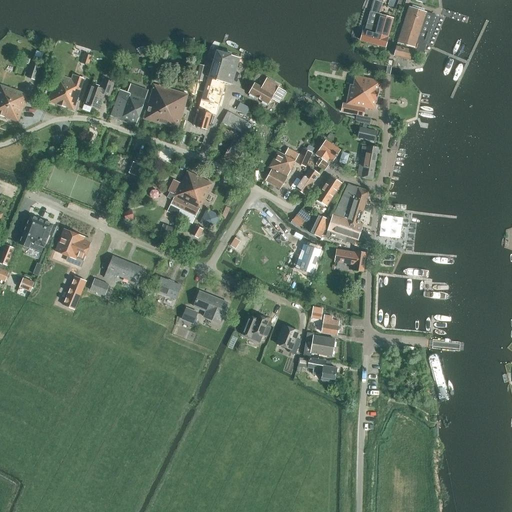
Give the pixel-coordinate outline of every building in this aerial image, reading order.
[(394,56),(410,60),(413,48),(421,51),(425,40),(433,15),(427,13),(411,8),(403,33),(404,33),(403,39),(407,40),(406,45),(397,43),(394,56)] [(367,24),(362,41),(385,47),(393,18),(379,14),(370,12),(367,24)] [(217,51),(209,78),(207,77),(226,83),(232,85),(239,58),(217,51)] [(81,63),(88,65),(91,56),(84,53),(81,63)] [(27,78),(36,80),(41,64),(33,61),(27,78)] [(57,74),(51,91),(48,101),(48,102),(48,101),(73,110),(84,79),(73,75),(72,79),(57,74)] [(365,108),(375,110),(380,81),(355,76),(353,85),(350,85),(346,104),(343,103),(341,112),(363,116),(365,108)] [(211,114),(216,115),(226,83),(207,77),(197,110),(211,114)] [(91,85),(84,104),(98,109),(103,94),(109,96),(114,82),(103,78),(99,88),(91,85)] [(261,87),(254,83),(249,93),(268,104),(271,99),(279,103),(285,92),(278,87),(279,85),(267,78),(261,87)] [(0,115),(18,122),(28,94),(0,84),(0,115)] [(118,96),(110,117),(135,126),(144,100),(145,100),(148,91),(130,84),(127,92),(120,90),(118,96)] [(187,95),(154,85),(144,119),(178,129),(187,95)] [(246,115),(249,108),(239,103),(236,110),(246,115)] [(207,130),(211,114),(197,110),(193,125),(196,126),(207,130)] [(247,122),(227,111),(222,123),(241,133),(246,136),(251,125),(247,122)] [(360,127),(358,137),(374,141),(377,131),(360,127)] [(233,140),(224,157),(236,164),(245,147),(233,140)] [(315,155),(326,162),(329,158),(333,161),(340,151),(325,140),(315,155)] [(357,177),(372,180),(378,148),(368,146),(366,157),(361,156),(357,177)] [(271,170),(265,180),(280,189),(287,179),(286,178),(295,161),(299,154),(288,148),(284,155),(278,152),(270,167),(270,168),(270,170),(271,170)] [(312,152),(303,148),(297,163),(305,167),(312,152)] [(347,164),(350,154),(343,152),(339,162),(347,164)] [(329,165),(322,160),(318,166),(324,171),(329,165)] [(133,162),(128,173),(135,175),(140,164),(133,162)] [(305,195),(314,181),(319,174),(311,168),(296,188),(296,189),(305,195)] [(167,212),(179,218),(200,178),(187,171),(181,183),(174,180),(168,191),(169,192),(167,197),(173,200),(167,212)] [(330,176),(315,199),(326,206),(341,183),(330,176)] [(212,184),(200,178),(179,218),(192,224),(196,216),(194,216),(198,209),(199,210),(201,208),(212,184)] [(332,215),(327,230),(331,232),(330,238),(344,241),(354,244),(356,240),(357,241),(363,225),(359,224),(365,204),(369,205),(370,201),(367,200),(370,191),(348,184),(333,215),(332,215)] [(301,209),(297,215),(304,221),(306,222),(311,217),(301,209)] [(132,210),(124,213),(125,219),(134,219),(134,220),(137,219),(135,210),(132,210)] [(292,221),(300,227),(304,221),(296,215),(292,221)] [(318,215),(309,233),(320,238),(329,220),(318,215)] [(401,237),(402,216),(381,215),(380,236),(401,237)] [(44,247),(53,224),(30,216),(19,244),(28,247),(29,247),(41,252),(43,247),(44,247)] [(164,224),(161,232),(171,236),(174,227),(164,224)] [(191,234),(198,238),(203,229),(196,226),(191,234)] [(76,257),(84,260),(90,243),(83,240),(84,237),(64,229),(55,251),(75,259),(76,257)] [(285,241),(280,235),(276,239),(281,245),(285,241)] [(230,246),(234,248),(239,240),(235,237),(230,246)] [(5,244),(0,257),(0,262),(7,266),(15,248),(5,244)] [(355,271),(364,272),(366,252),(357,251),(357,253),(337,251),(336,263),(355,265),(355,271)] [(143,268),(113,256),(104,277),(115,282),(117,275),(137,283),(143,268)] [(33,273),(38,275),(42,265),(37,263),(33,273)] [(0,268),(0,279),(5,282),(9,272),(0,268)] [(74,276),(63,305),(75,310),(87,282),(74,276)] [(23,278),(19,287),(30,292),(34,283),(23,278)] [(161,278),(155,291),(176,299),(181,286),(161,278)] [(97,280),(93,290),(107,295),(111,285),(97,280)] [(143,297),(148,299),(152,289),(148,287),(143,297)] [(228,302),(199,291),(193,307),(208,313),(206,317),(214,320),(215,316),(222,319),(228,302)] [(188,309),(184,318),(195,323),(199,313),(188,309)] [(247,321),(242,335),(249,337),(249,338),(260,342),(263,333),(268,334),(270,327),(266,326),(269,319),(257,315),(256,318),(249,316),(247,321)] [(321,332),(337,335),(339,322),(331,321),(332,317),(323,316),(321,332)] [(283,325),(276,343),(290,349),(289,352),(287,356),(295,358),(296,356),(293,355),(293,354),(295,355),(301,340),(296,338),(299,331),(283,325)] [(312,338),(305,337),(302,355),(309,356),(310,352),(332,356),(335,339),(313,336),(312,338)] [(321,376),(320,379),(334,382),(336,368),(325,366),(325,361),(309,358),(308,363),(307,368),(313,369),(312,374),(321,376)] [(429,363),(439,397),(450,393),(439,360),(429,363)]
